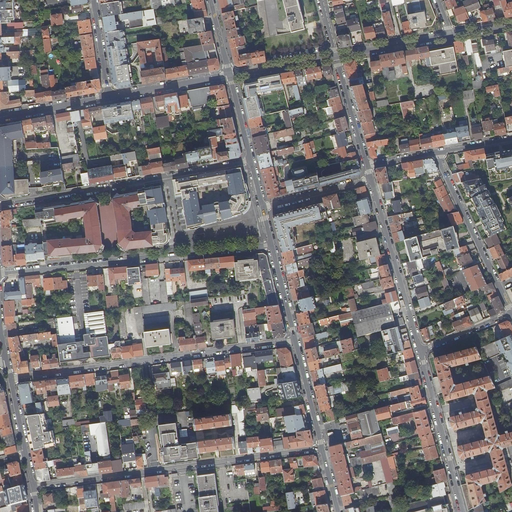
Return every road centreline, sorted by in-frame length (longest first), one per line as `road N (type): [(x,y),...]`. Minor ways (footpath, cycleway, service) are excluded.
road 1 (residential): [(322,447),(34,486)]
road 2 (residential): [(11,379),(295,340)]
road 3 (residential): [(271,244),(0,273)]
road 4 (residential): [(0,207),(250,159)]
road 5 (residential): [(419,351),(370,178)]
road 6 (residential): [(462,511),(419,351)]
road 7 (residential): [(229,75),(108,96)]
